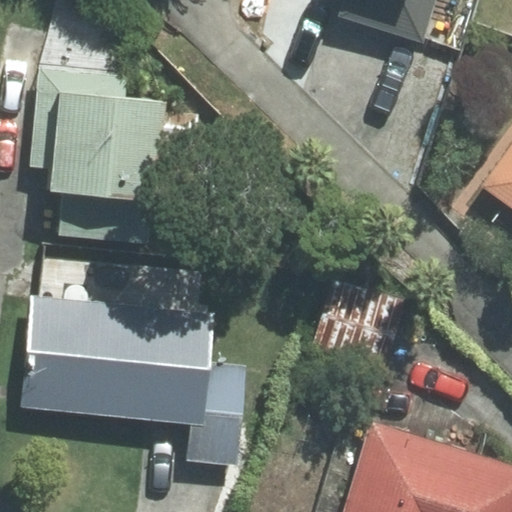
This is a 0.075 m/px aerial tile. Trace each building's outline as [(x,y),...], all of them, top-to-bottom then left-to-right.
[(348,0),(344,15),(430,39),(441,0),(348,0)] [(71,185),(67,231),(155,240),(159,195),(171,196),(176,141),(200,144),(203,111),(178,109),(179,92),(131,88),(132,73),(70,67),(60,184),(71,185)] [(511,151),(489,184),(511,200),(511,151)] [(410,299),(332,272),(307,342),(385,370),(410,299)] [(225,308),(34,292),(24,406),(191,421),(188,461),(246,466),(249,423),(250,363),(220,358),(225,308)] [(511,511),(511,459),(377,419),(348,511),(511,511)]
